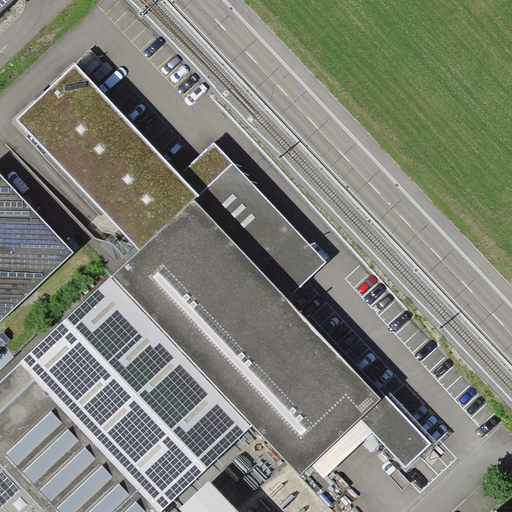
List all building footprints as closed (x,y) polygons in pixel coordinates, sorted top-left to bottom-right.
[(179,177),(70,64),(11,122),(139,254),(193,203),(199,199),(179,177)] [(212,146),(179,177),(199,199),(193,203),(286,302),(325,268),(212,146)] [(0,325),(71,260),(0,183),(0,325)] [(286,302),(193,203),(139,254),(111,280),(253,431),(300,481),(382,404),(286,302)] [(162,511),(253,431),(111,280),(17,366),(158,511),(162,511)] [(0,511),(158,511),(17,366),(0,382),(0,511)]
